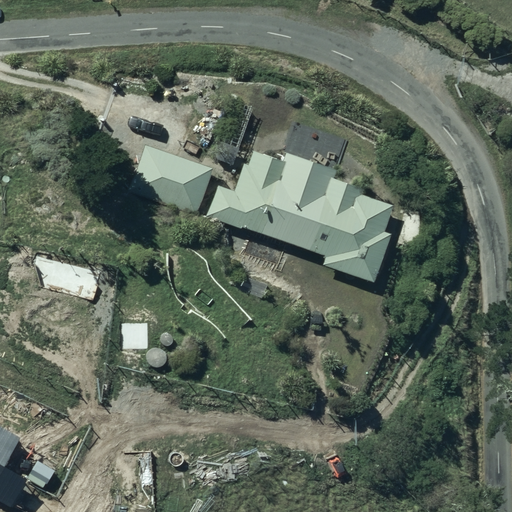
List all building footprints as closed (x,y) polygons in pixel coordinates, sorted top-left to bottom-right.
[(210,165),(143,142),(127,187),(195,210),(210,165)] [(241,163),(232,190),(215,184),(205,215),(322,254),(319,262),(371,279),(387,229),(382,227),(391,199),(361,190),(363,184),(332,174),(335,165),(286,149),(282,161),(252,151),(247,165),(241,163)] [(272,261),(249,252),(243,267),(267,275),(272,261)] [(385,351),(356,341),(342,380),(371,390),(385,351)] [(64,416),(76,423),(90,396),(78,390),(64,416)] [(0,457),(2,459),(17,431),(0,421),(0,457)] [(52,460),(35,451),(25,469),(41,478),(52,460)]
